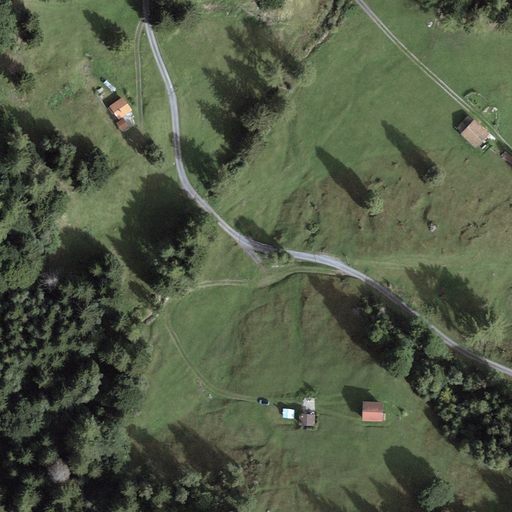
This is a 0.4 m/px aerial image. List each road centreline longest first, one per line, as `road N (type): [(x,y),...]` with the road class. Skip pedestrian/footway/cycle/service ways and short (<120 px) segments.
road 1 (track): [(146,0),(185,181),(228,230),(245,244),(359,273),(461,349),(511,372)]
road 2 (track): [(245,244),(265,277),(184,290),(165,318),(171,333),(209,388),(310,406)]
road 3 (track): [(358,0),(511,151)]
